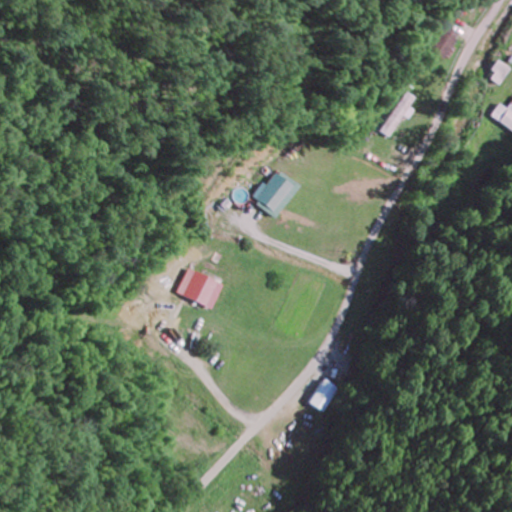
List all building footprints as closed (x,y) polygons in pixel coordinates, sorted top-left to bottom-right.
[(426,52),(441,62),(459,34),(445,24),(426,52)] [(380,130),(389,136),(415,97),(407,92),(380,130)] [(491,116),(511,129),(511,111),(500,103),(491,116)] [(276,214),(297,188),(277,173),(257,198),(276,214)] [(214,281),(194,270),(180,295),(201,306),(214,281)] [(308,402),(324,412),(339,388),(324,378),(308,402)]
